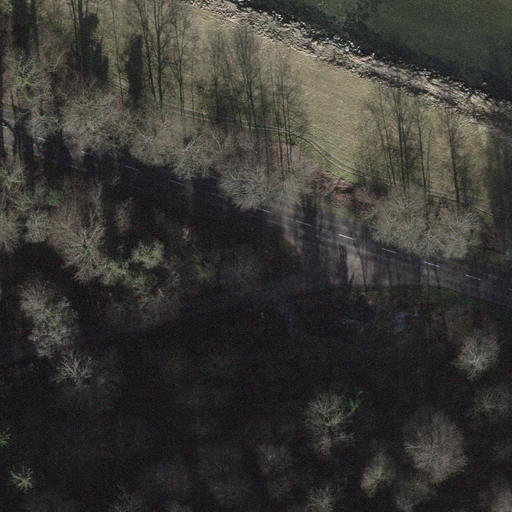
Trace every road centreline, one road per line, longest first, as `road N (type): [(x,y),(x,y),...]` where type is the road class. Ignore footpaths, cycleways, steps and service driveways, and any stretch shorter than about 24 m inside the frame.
road 1 (tertiary): [(511,289),(0,123)]
road 2 (track): [(0,361),(325,277),(347,235)]
